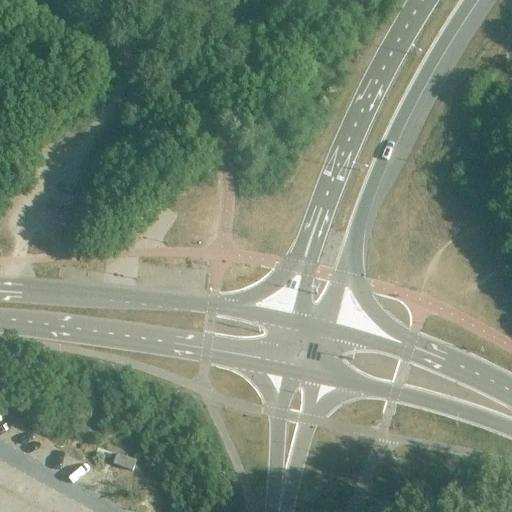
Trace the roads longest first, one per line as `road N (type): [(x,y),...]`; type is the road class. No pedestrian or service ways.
road 1 (primary): [(325,331),(383,155),(470,0)]
road 2 (primary): [(421,0),(322,204),(289,322)]
road 3 (secondary): [(289,322),(0,282)]
road 4 (secondary): [(0,325),(279,368)]
road 5 (secondary): [(317,375),(511,428)]
road 6 (secondary): [(511,393),(456,367),(325,331)]
road 7 (unclassified): [(279,368),(278,509)]
road 8 (unclassified): [(278,509),(317,375)]
